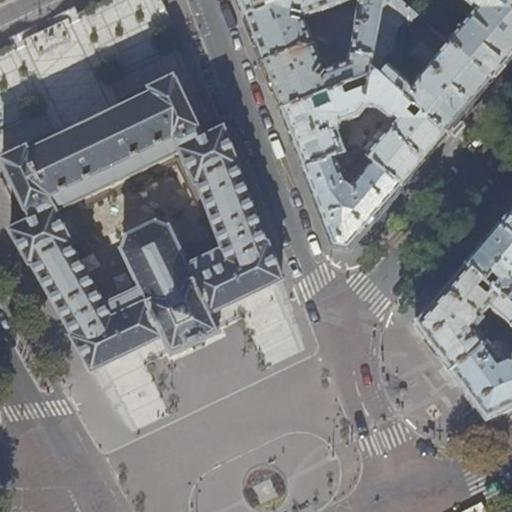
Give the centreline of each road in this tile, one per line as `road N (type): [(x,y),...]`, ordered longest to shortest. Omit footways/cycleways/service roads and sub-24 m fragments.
road 1 (residential): [(336,327),(209,0)]
road 2 (residential): [(336,327),(511,130)]
road 3 (residential): [(406,511),(336,327)]
road 4 (residential): [(69,486),(0,363)]
